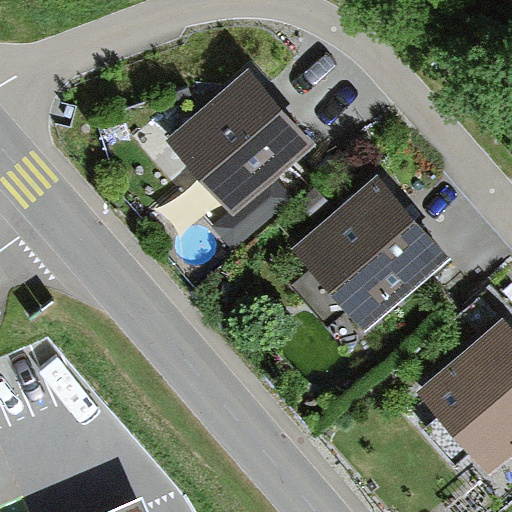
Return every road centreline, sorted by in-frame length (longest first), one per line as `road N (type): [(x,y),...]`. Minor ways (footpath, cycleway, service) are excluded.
road 1 (tertiary): [(0,138),(326,511)]
road 2 (residential): [(253,0),(284,1),(335,26),(415,102),(511,214)]
road 3 (unknown): [(177,511),(126,379),(0,437)]
road 4 (residential): [(0,91),(62,54),(167,11),(224,0)]
